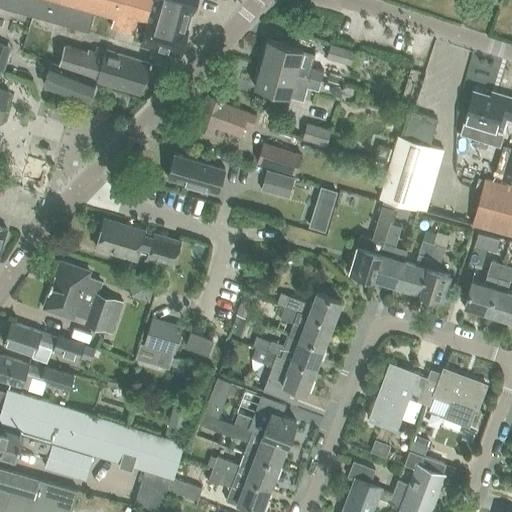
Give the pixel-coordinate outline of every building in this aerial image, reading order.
[(0,0),(0,6),(90,31),(96,11),(114,16),(112,25),(135,32),(133,38),(182,51),(183,45),(187,33),(181,31),(187,9),(193,10),(195,0),(0,0)] [(261,63),(321,80),(323,69),(298,62),(302,49),(268,39),(261,63)] [(65,45),(59,65),(97,78),(97,79),(140,93),(149,63),(96,47),(94,54),(65,45)] [(351,64),(355,51),(332,45),(328,57),(351,64)] [(51,63),(43,84),(58,89),(58,91),(87,102),(90,95),(94,93),(97,87),(95,81),(95,79),(51,63)] [(318,89),(321,80),(261,63),(255,87),(302,101),(306,86),(318,89)] [(329,73),(327,80),(339,83),(341,76),(329,73)] [(0,119),(0,120),(9,91),(0,88),(0,119)] [(496,99),(473,92),(465,119),(466,120),(462,132),(500,145),(507,118),(511,119),(511,97),(497,93),(496,99)] [(241,136),(249,112),(224,103),(225,102),(207,95),(196,126),(213,133),(215,127),(241,136)] [(397,135),(379,195),(384,197),(397,201),(424,209),(443,148),(429,144),(437,119),(413,111),(404,137),(397,135)] [(275,121),(272,130),(280,133),(283,123),(275,121)] [(327,145),(331,130),(309,124),(304,138),(327,145)] [(305,140),(302,149),(314,152),(317,144),(305,140)] [(294,174),(300,154),(263,142),(257,163),(294,174)] [(379,146),(377,156),(386,159),(389,149),(379,146)] [(511,147),(502,178),(511,181),(511,147)] [(167,177),(218,192),(225,168),(174,153),(167,177)] [(266,170),(261,190),(288,198),(294,177),(266,170)] [(511,234),(511,185),(486,178),(473,224),(511,234)] [(322,186),(310,225),(325,230),(337,191),(322,186)] [(384,197),(382,206),(394,209),(397,201),(384,197)] [(381,253),(394,209),(382,206),(372,237),(361,234),(357,246),(349,271),(373,278),(381,253)] [(177,252),(181,241),(105,219),(97,247),(136,259),(140,245),(151,248),(150,253),(167,258),(169,258),(170,258),(171,258),(173,257),(174,257),(175,256),(176,255),(177,254),(177,252)] [(396,285),(404,260),(392,256),(402,226),(390,222),(381,253),(373,278),(396,285)] [(478,231),(476,239),(484,241),(487,234),(478,231)] [(437,234),(434,243),(445,246),(448,237),(437,234)] [(419,292),(427,267),(434,243),(423,239),(416,263),(404,260),(396,285),(419,292)] [(427,267),(419,292),(442,299),(450,274),(438,270),(445,246),(434,243),(427,267)] [(496,288),(502,264),(491,260),(487,274),(488,274),(485,285),(472,281),(464,306),(488,313),(496,288)] [(60,261),(43,308),(75,318),(76,315),(86,319),(85,322),(104,328),(114,298),(96,292),(100,280),(89,276),(91,271),(60,261)] [(511,320),(511,315),(511,292),(507,291),(511,274),(511,266),(502,264),(496,288),(488,313),(511,320)] [(135,278),(130,294),(146,299),(151,282),(135,278)] [(248,320),(257,297),(244,292),(235,315),(248,320)] [(333,325),(341,302),(316,292),(311,304),(281,292),(276,304),(283,307),(284,306),(333,325)] [(324,347),(333,325),(284,306),(283,307),(279,317),(293,323),(289,334),(324,347)] [(174,354),(181,331),(182,326),(152,317),(144,346),(174,354)] [(4,344),(48,358),(52,346),(55,347),(55,350),(91,362),(95,348),(84,344),(85,343),(60,334),(59,338),(12,321),(4,344)] [(209,354),(214,341),(191,332),(186,346),(209,354)] [(252,344),(316,369),(324,347),(289,334),(285,345),(272,340),(271,341),(256,335),(252,344)] [(276,354),(267,351),(267,352),(259,349),(255,359),(272,366),(263,390),(287,398),(291,387),(307,393),(316,369),(290,359),(276,354)] [(43,368),(0,354),(0,378),(21,385),(43,391),(45,384),(61,389),(61,388),(69,390),(74,374),(44,366),(43,368)] [(385,377),(369,419),(395,428),(400,416),(414,422),(421,402),(419,401),(427,378),(416,373),(390,363),(385,377)] [(427,378),(419,401),(421,402),(430,406),(429,410),(469,425),(474,410),(476,411),(486,384),(444,368),(442,374),(430,370),(427,378)] [(176,439),(164,436),(8,389),(0,413),(0,428),(51,444),(52,444),(52,443),(93,455),(93,454),(120,462),(119,465),(132,469),(133,466),(173,478),(186,443),(176,439)] [(208,400),(203,412),(218,417),(224,401),(209,396),(208,400)] [(266,422),(243,414),(238,412),(234,423),(239,425),(287,444),(296,421),(271,411),(266,422)] [(279,466),(287,444),(239,425),(234,423),(225,420),(221,431),(235,436),(248,441),(244,453),(279,466)] [(167,424),(164,436),(176,439),(180,428),(167,424)] [(48,456),(51,444),(0,428),(0,454),(16,459),(20,448),(48,456)] [(375,439),(371,451),(386,457),(391,445),(375,439)] [(413,440),(410,450),(423,455),(426,445),(413,440)] [(51,444),(48,456),(48,457),(44,469),(71,477),(72,475),(85,479),(93,455),(52,443),(52,444),(51,444)] [(414,511),(429,511),(444,475),(441,474),(445,464),(423,455),(410,450),(404,464),(416,468),(410,484),(398,479),(393,492),(390,501),(390,502),(401,506),(401,507),(414,511)] [(271,488),(279,466),(244,453),(239,464),(226,459),(217,455),(213,466),(222,470),(271,488)] [(390,501),(393,492),(370,483),(376,469),(353,460),(347,476),(355,479),(342,511),(386,511),(390,502),(390,501)] [(271,488),(222,470),(213,466),(208,480),(217,484),(218,483),(231,487),(226,500),(236,504),(237,502),(262,511),(271,488)] [(70,511),(77,490),(40,479),(0,467),(0,511),(70,511)] [(159,511),(170,478),(145,471),(134,505),(154,511),(159,511)] [(174,477),(169,489),(197,500),(202,488),(174,477)]
